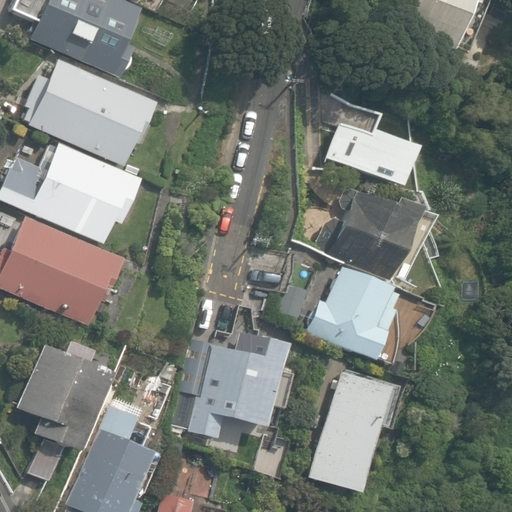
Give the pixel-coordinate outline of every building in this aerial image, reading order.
[(136,4),(125,0),(40,0),(26,34),(115,71),(128,41),(122,39),(136,4)] [(475,0),(398,0),(388,24),(453,52),(475,0)] [(154,102),(56,60),(28,126),(125,168),(154,102)] [(349,111),(335,164),(390,178),(403,125),(349,111)] [(141,180),(58,144),(45,174),(12,159),(0,187),(0,200),(103,245),(113,223),(120,226),(141,180)] [(356,192),(327,254),(387,281),(416,219),(356,192)] [(123,262),(23,218),(0,270),(0,288),(94,329),(123,262)] [(391,289),(340,268),(325,304),(318,301),(305,331),(377,361),(389,333),(374,327),(391,289)] [(289,345),(239,333),(234,353),(189,342),(177,392),(196,396),(187,431),(220,439),(225,419),(268,429),(289,345)] [(111,375),(43,346),(16,409),(40,419),(34,431),(79,450),(111,375)] [(391,388),(333,372),(303,478),(361,494),(391,388)] [(126,511),(153,454),(97,430),(64,503),(83,511),(126,511)] [(52,457),(33,447),(21,471),(41,480),(52,457)] [(189,511),(193,501),(164,493),(158,511),(189,511)]
